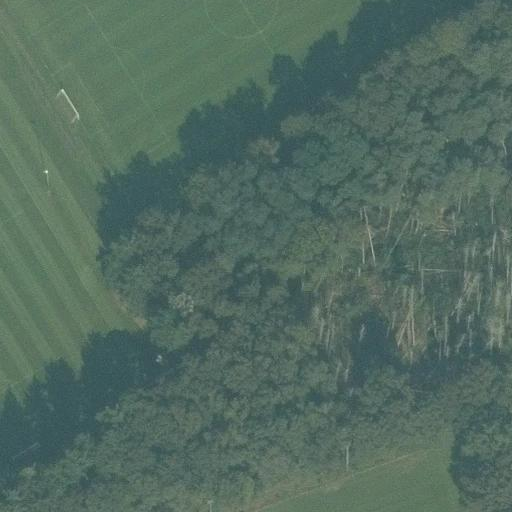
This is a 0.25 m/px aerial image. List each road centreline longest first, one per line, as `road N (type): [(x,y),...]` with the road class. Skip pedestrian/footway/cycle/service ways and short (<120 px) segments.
road 1 (track): [(342,444),(281,295),(282,276),(337,236),(466,81),(511,70)]
road 2 (track): [(511,382),(155,511)]
